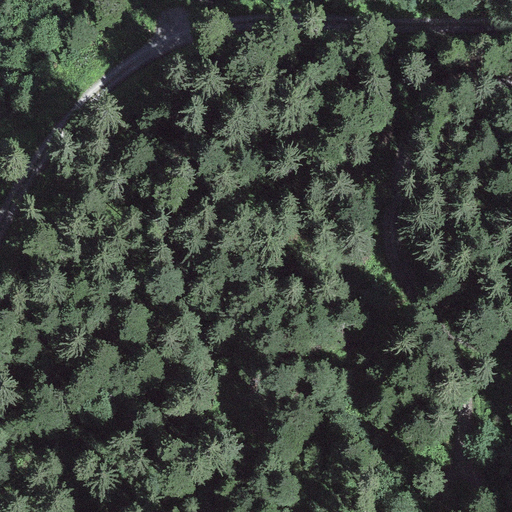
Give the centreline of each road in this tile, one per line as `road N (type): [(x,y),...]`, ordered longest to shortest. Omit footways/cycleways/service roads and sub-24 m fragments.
road 1 (track): [(511,20),(273,19),(174,40),(81,102),(31,158),(0,214)]
road 2 (track): [(459,345),(416,309),(390,272),(387,216),(424,107),(471,81),(511,79)]
road 3 (track): [(495,511),(463,453),(459,345)]
